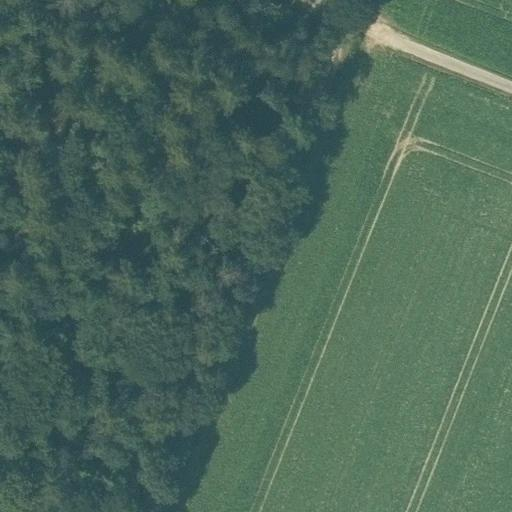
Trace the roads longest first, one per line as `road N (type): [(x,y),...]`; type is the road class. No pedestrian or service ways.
road 1 (track): [(172,511),(368,31)]
road 2 (track): [(511,88),(371,32)]
